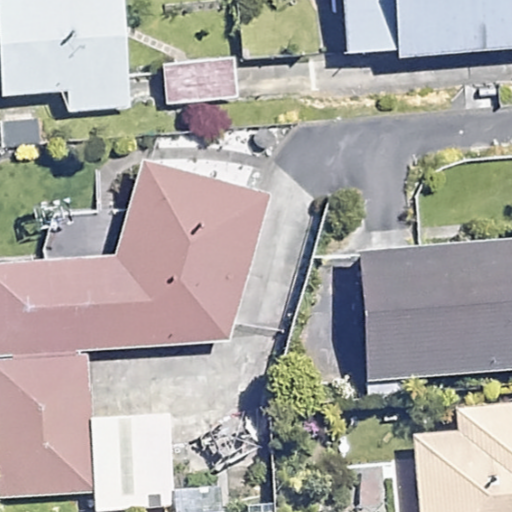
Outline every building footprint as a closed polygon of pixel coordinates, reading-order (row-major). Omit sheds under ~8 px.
[(125,103),(115,0),(0,0),(0,90),(65,85),(67,109),(125,103)] [(511,38),(511,0),(340,0),(345,53),(511,38)] [(234,61),(167,64),(168,100),(235,98),(234,61)] [(260,188),(135,159),(115,247),(0,257),(0,499),(92,491),(94,511),(97,511),(174,505),(174,511),(217,511),(215,486),(170,490),(163,414),(89,420),(83,348),(226,335),(260,188)] [(511,366),(511,236),(351,248),(361,378),(511,366)] [(511,511),(511,402),(455,407),(456,432),(411,435),(416,511),(511,511)]
